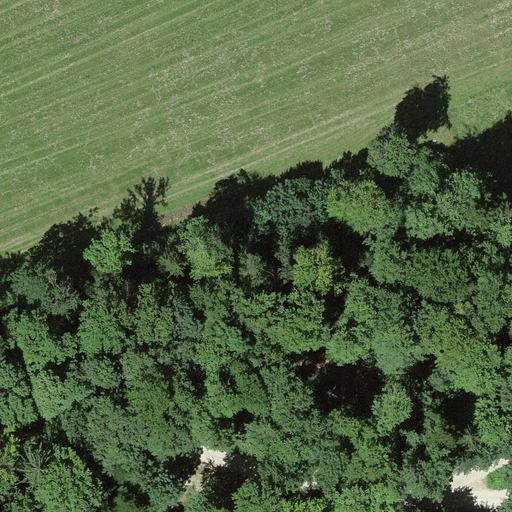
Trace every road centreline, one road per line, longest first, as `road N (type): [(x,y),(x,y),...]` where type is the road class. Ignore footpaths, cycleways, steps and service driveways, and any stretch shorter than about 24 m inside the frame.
road 1 (track): [(467,291),(487,236),(482,185),(468,154),(431,126),(0,291)]
road 2 (track): [(88,419),(122,399),(264,379),(511,278)]
road 3 (track): [(428,496),(228,463),(88,419),(0,416)]
